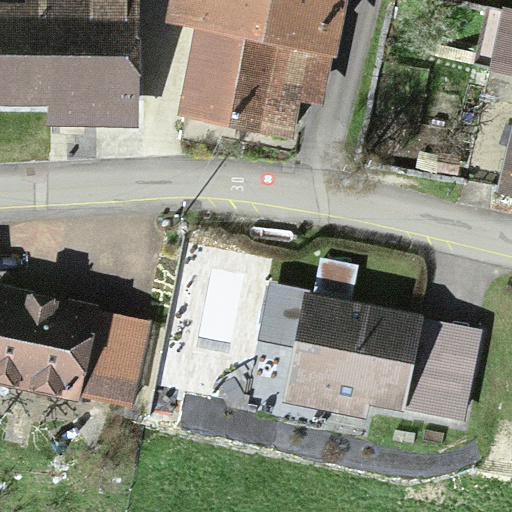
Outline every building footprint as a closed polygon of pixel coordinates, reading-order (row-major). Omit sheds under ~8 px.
[(0,24),(0,120),(52,118),(53,139),(130,137),(124,0),(28,0),(30,23),(0,24)] [(193,37),(177,129),(304,151),(330,0),(174,0),(169,33),(193,37)] [(431,0),(470,11),(473,0),(431,0)] [(511,90),(511,144),(497,208),(511,211),(511,27),(499,25),(485,84),(511,90)] [(308,298),(290,386),(395,408),(413,320),(308,298)] [(0,308),(0,394),(73,408),(88,324),(0,308)] [(109,326),(100,384),(130,388),(139,331),(109,326)]
